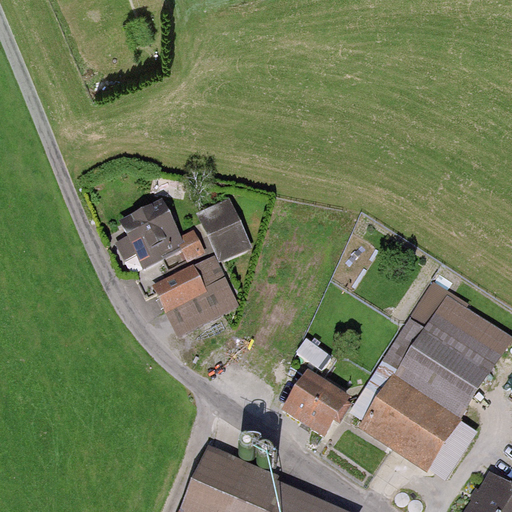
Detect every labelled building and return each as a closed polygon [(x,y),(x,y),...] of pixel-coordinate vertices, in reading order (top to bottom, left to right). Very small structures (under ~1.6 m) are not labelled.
[(172,245),(148,201),(109,223),(133,266),(172,245)] [(228,203),(192,219),(210,260),(148,286),(172,340),(237,311),(216,263),(248,249),(228,203)] [(510,341),(441,297),(354,429),(423,474),(510,341)] [(338,405),(297,376),(274,410),(315,438),(338,405)] [(333,511),(204,449),(173,511),(333,511)] [(511,511),(511,497),(481,477),(457,511),(511,511)]
